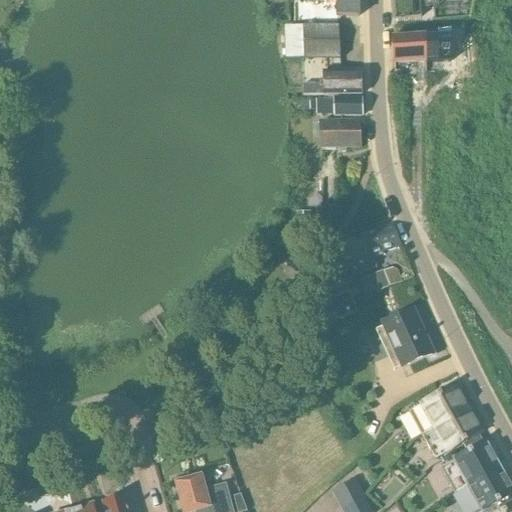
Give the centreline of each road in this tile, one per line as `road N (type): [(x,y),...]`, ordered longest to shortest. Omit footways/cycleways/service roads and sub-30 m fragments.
road 1 (residential): [(511,446),(404,232),(380,137),(372,0)]
road 2 (residential): [(0,443),(111,414),(132,432)]
